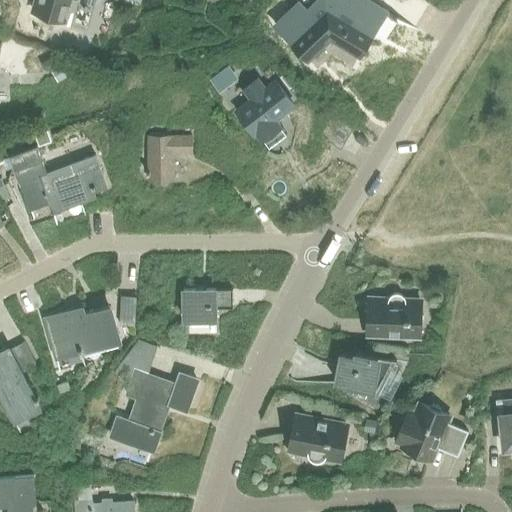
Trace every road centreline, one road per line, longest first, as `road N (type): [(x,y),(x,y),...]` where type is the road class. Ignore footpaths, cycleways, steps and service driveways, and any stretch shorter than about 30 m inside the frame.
road 1 (residential): [(0,292),(115,242),(321,243)]
road 2 (residential): [(499,511),(466,495),(210,510)]
road 3 (residential): [(210,510),(257,378),(321,243)]
road 4 (residential): [(321,243),(470,0)]
